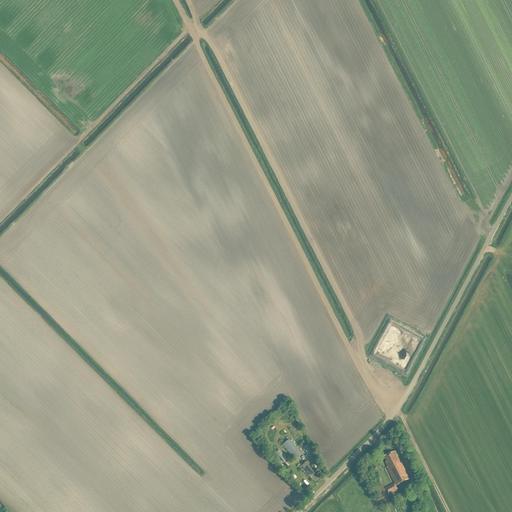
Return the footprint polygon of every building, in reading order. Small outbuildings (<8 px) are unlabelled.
[(296,461),(302,455),(289,440),(282,445),(296,461)] [(302,449),(308,456),(314,451),(308,444),(302,449)] [(280,450),(277,454),(286,463),(289,459),(280,450)] [(396,486),(410,479),(395,451),(384,457),(387,462),(386,463),(388,467),(387,468),(396,486)] [(312,476),(315,473),(311,468),(312,467),(307,461),(301,466),(306,472),(310,475),(311,474),(312,476)] [(394,484),(385,489),(389,495),(398,490),(394,484)]
